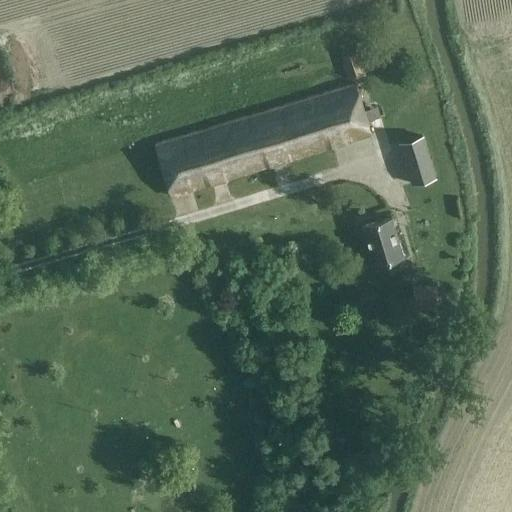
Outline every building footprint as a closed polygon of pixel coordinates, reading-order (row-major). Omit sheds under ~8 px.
[(349,78),(363,74),(357,53),(343,58),(349,78)] [(355,82),(154,143),(171,195),(371,133),(355,82)] [(412,183),(435,176),(431,162),(407,169),(412,183)] [(361,225),(374,265),(403,256),(391,216),(361,225)] [(413,307),(435,306),(434,284),(412,285),(413,307)]
